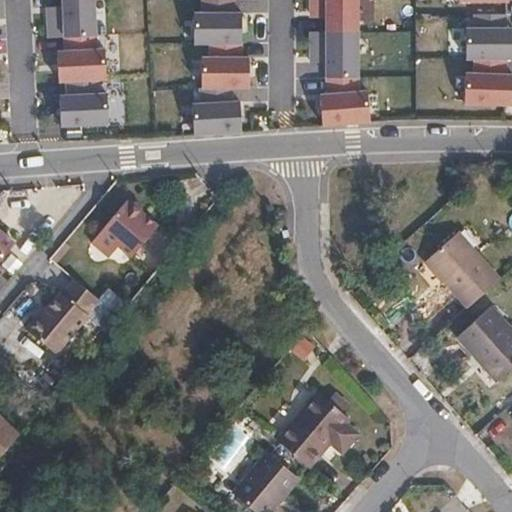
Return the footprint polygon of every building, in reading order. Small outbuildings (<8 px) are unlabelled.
[(51,38),(65,37),(97,36),(95,0),(63,0),(64,7),(50,7),(51,38)] [(233,0),(201,0),(202,13),(194,13),(194,44),(209,44),(241,44),(241,13),(234,13),(233,0)] [(356,0),(312,0),(312,18),(326,18),(326,33),(356,33),(356,0)] [(326,33),(312,33),(312,63),(326,63),(326,78),(356,78),(356,33),(326,33)] [(97,36),(65,37),(66,51),(58,52),(60,82),(67,82),(99,80),(107,80),(106,49),(98,50),(97,36)] [(241,58),(241,44),(209,44),(209,58),(201,58),(201,88),(231,88),(249,88),(249,58),(241,58)] [(509,59),(477,59),(477,74),(469,74),(468,104),(511,105),(511,75),(509,75),(509,59)] [(357,92),(356,78),(326,78),(327,95),(320,95),(322,126),(367,122),(365,92),(357,92)] [(99,80),(67,82),(68,96),(60,96),(62,127),(110,124),(108,94),(100,94),(99,80)] [(233,102),(231,88),(201,88),(199,88),(200,104),(193,105),(195,136),(243,132),(240,102),(233,102)] [(114,247),(129,259),(154,228),(138,214),(138,209),(131,203),(122,201),(97,232),(112,245),(114,247)] [(0,257),(13,242),(0,230),(0,257)] [(112,245),(97,232),(87,243),(104,258),(114,247),(112,245)] [(427,261),(468,308),(500,280),(459,233),(427,261)] [(84,313),(97,299),(72,280),(60,294),(57,293),(36,318),(33,316),(22,331),(55,357),(88,316),(84,313)] [(458,338),(478,361),(482,357),(500,378),(511,367),(511,327),(494,307),(458,338)] [(482,357),(478,361),(496,381),(500,378),(482,357)] [(295,419),(276,442),(310,470),(331,445),(340,453),(349,451),(358,440),(358,431),(349,423),(353,419),(318,391),(306,406),(305,411),(299,418),(295,419)] [(0,458),(21,432),(0,413),(0,458)] [(231,495),(250,511),(266,511),(279,498),(282,500),(298,482),(265,455),(231,495)] [(279,498),(266,511),(271,511),(282,500),(279,498)]
